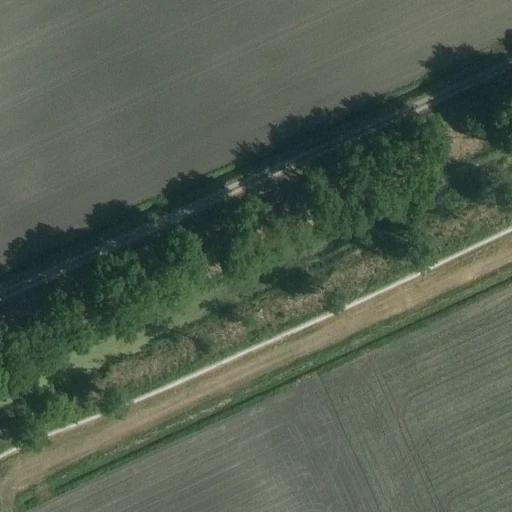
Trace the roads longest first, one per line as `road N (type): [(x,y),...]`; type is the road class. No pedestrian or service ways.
road 1 (track): [(511,251),(29,474),(7,501)]
road 2 (track): [(511,65),(0,298)]
